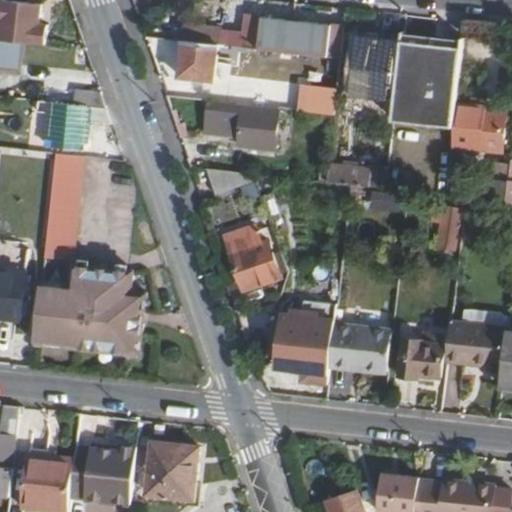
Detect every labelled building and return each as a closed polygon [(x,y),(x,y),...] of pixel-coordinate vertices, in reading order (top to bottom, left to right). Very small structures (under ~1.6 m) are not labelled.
[(0,0),(0,21),(1,21),(0,26),(0,38),(22,41),(47,44),(50,24),(40,23),(43,3),(10,0),(0,0)] [(261,18),(258,50),(339,59),(343,26),(261,18)] [(191,27),(189,42),(211,44),(212,29),(191,27)] [(403,34),(402,41),(463,47),(463,41),(403,34)] [(0,68),(18,70),(22,41),(0,38),(0,68)] [(353,38),(349,75),(387,79),(391,43),(353,38)] [(402,41),(393,122),(453,128),(457,95),(463,47),(402,41)] [(186,42),(182,77),(214,80),(218,46),(211,44),(189,42),(186,42)] [(183,84),(181,98),(229,104),(231,89),(183,84)] [(325,91),(322,113),(333,115),(336,92),(325,91)] [(372,111),(392,111),(392,95),(372,95),(372,111)] [(457,95),(453,128),(451,144),(501,149),(504,129),(482,126),(485,103),(486,98),(457,95)] [(77,96),(76,111),(112,115),(106,98),(77,96)] [(485,103),(482,126),(504,129),(507,105),(485,103)] [(208,104),(205,136),(239,139),(238,148),(273,152),(278,110),(243,106),(242,109),(208,104)] [(52,108),(49,150),(86,154),(88,128),(118,131),(112,115),(76,111),(52,108)] [(57,157),(47,261),(74,263),(84,160),(57,157)] [(327,166),(325,184),(350,187),(385,192),(387,173),(327,166)] [(205,171),(213,197),(254,184),(251,176),(205,171)] [(490,181),(487,203),(504,205),(507,183),(490,181)] [(441,226),(440,239),(456,241),(460,212),(434,209),(432,225),(441,226)] [(224,228),(245,290),(281,278),(261,217),(224,228)] [(456,241),(440,239),(438,251),(455,253),(456,241)] [(45,288),(40,338),(76,341),(75,347),(137,353),(139,333),(145,333),(147,313),(141,313),(143,293),(134,292),(135,277),(116,275),(116,270),(96,268),(96,273),(76,271),(75,286),(70,286),(69,290),(45,288)] [(0,272),(0,314),(25,317),(30,275),(0,272)] [(143,293),(141,313),(147,313),(150,293),(143,293)] [(461,320),(507,325),(508,311),(462,305),(461,320)] [(280,317),(275,364),(284,371),(310,374),(309,381),(325,383),(330,351),(320,350),(323,322),(319,321),(320,309),(313,308),(312,321),(280,317)] [(323,322),(320,350),(330,351),(333,323),(334,310),(320,309),(319,321),(323,322)] [(0,314),(0,324),(24,327),(25,317),(0,314)] [(451,319),(447,355),(482,359),(481,364),(480,368),(502,371),(507,330),(507,325),(461,320),(451,319)] [(334,325),(329,366),(387,372),(391,331),(334,325)] [(403,337),(398,375),(420,378),(420,374),(439,376),(443,345),(442,345),(444,331),(423,329),(422,340),(403,337)] [(511,330),(507,330),(502,371),(500,386),(511,387),(511,330)] [(139,333),(137,353),(144,353),(145,333),(139,333)] [(40,338),(40,343),(75,347),(76,341),(40,338)] [(446,360),(481,364),(482,359),(447,355),(446,360)] [(0,477),(14,479),(22,408),(7,407),(3,436),(0,435),(0,477)] [(51,442),(33,440),(28,479),(75,485),(79,447),(79,445),(58,443),(58,447),(50,446),(51,442)] [(154,476),(152,497),(197,504),(204,453),(159,446),(158,451),(139,449),(136,474),(154,476)] [(75,485),(73,499),(87,500),(93,449),(79,447),(75,485)] [(93,449),(87,500),(133,505),(136,474),(139,449),(122,447),(121,452),(93,449)] [(421,479),(384,475),(379,511),(417,511),(418,504),(421,483),(421,479)] [(0,494),(12,496),(14,481),(14,479),(0,477),(0,494)] [(446,485),(421,483),(417,511),(493,511),(496,486),(446,481),(446,485)] [(328,503),(331,511),(363,511),(358,494),(328,503)]
